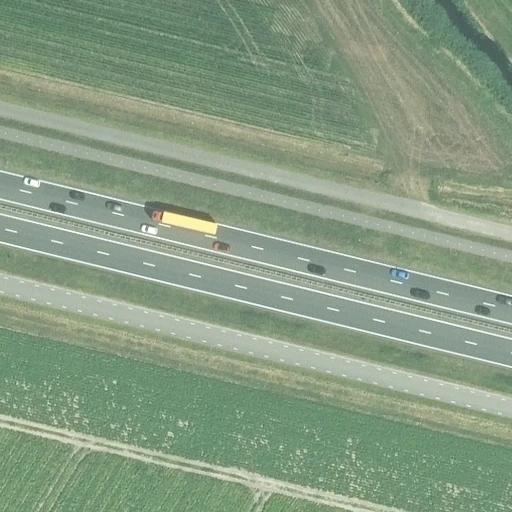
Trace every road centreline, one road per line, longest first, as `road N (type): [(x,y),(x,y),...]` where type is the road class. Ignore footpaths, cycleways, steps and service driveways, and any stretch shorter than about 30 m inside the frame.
road 1 (unclassified): [(511,231),(0,102)]
road 2 (trunk): [(0,234),(511,362)]
road 3 (trunk): [(511,312),(0,186)]
road 4 (unclassified): [(0,295),(511,417)]
